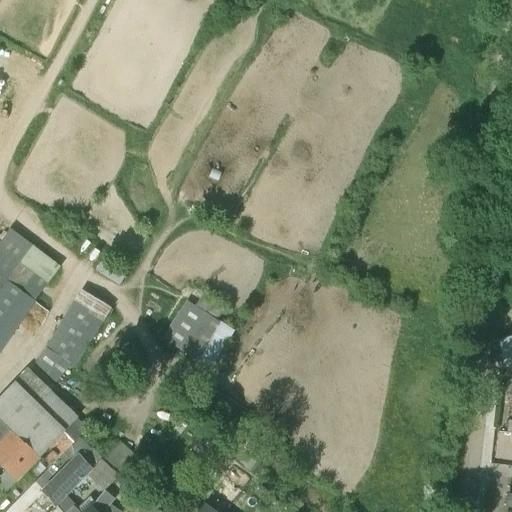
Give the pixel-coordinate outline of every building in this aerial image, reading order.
[(0,128),(9,133),(39,70),(0,51),(0,128)] [(34,300),(60,266),(9,228),(0,240),(0,351),(36,301),(34,300)] [(207,370),(232,331),(187,300),(161,337),(184,353),(183,355),(207,370)] [(46,347),(34,362),(55,383),(70,364),(74,367),(102,322),(72,304),(45,347),(46,347)] [(511,368),(511,335),(498,339),(507,370),(511,368)] [(62,452),(78,436),(87,427),(77,418),(59,399),(26,367),(14,380),(15,381),(0,396),(0,465),(6,471),(0,477),(0,487),(5,493),(48,449),(51,452),(40,462),(47,469),(58,458),(63,453),(62,452)] [(511,375),(502,389),(511,396),(511,375)] [(180,418),(170,432),(177,438),(187,424),(180,418)] [(41,492),(54,506),(65,495),(85,475),(101,459),(78,436),(62,452),(63,453),(72,462),(41,492)] [(101,459),(117,477),(126,484),(149,461),(140,452),(136,457),(118,440),(101,459)] [(252,444),(247,440),(243,448),(248,451),(252,444)] [(261,465),(251,457),(244,467),(254,475),(261,465)] [(103,492),(105,490),(117,477),(101,459),(85,475),(103,492)] [(242,473),(235,482),(243,488),(250,479),(242,473)] [(261,485),(254,494),(262,500),(269,491),(261,485)] [(78,508),(74,504),(65,511),(117,511),(109,506),(115,499),(105,490),(103,492),(95,501),(90,496),(78,508)] [(139,511),(162,511),(148,501),(139,511)] [(197,511),(215,511),(204,503),(197,511)]
